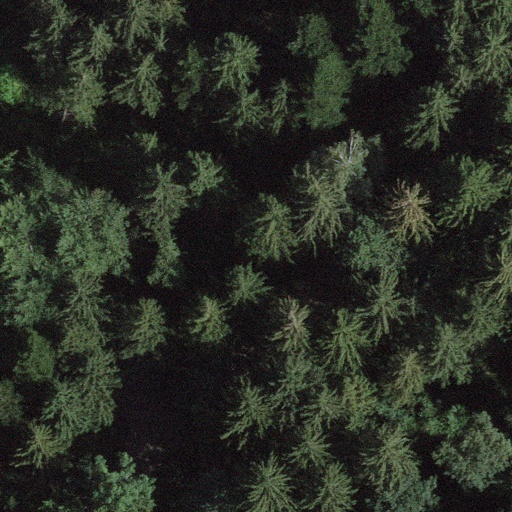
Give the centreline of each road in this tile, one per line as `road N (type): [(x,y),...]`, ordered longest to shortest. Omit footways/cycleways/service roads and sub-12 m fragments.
road 1 (track): [(511,93),(93,511)]
road 2 (track): [(204,404),(0,178)]
